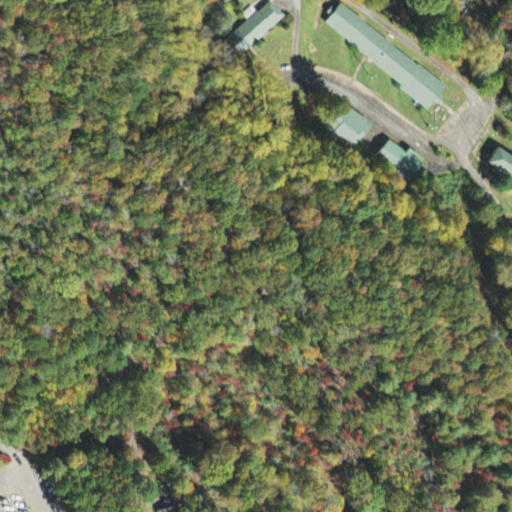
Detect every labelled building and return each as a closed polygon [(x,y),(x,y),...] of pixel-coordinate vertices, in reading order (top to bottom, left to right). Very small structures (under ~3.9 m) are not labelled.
[(339,0),(446,85),(425,108),(322,21),(339,0)] [(481,0),(504,0),(507,6),(486,13),(481,0)] [(227,42),(240,57),(282,17),(268,2),(227,42)] [(349,151),(370,128),(343,103),(322,127),(349,151)] [(408,150),(404,155),(388,142),(375,158),(406,184),(423,162),(408,150)] [(511,170),(511,158),(493,150),(484,168),(508,179),(511,170)]
